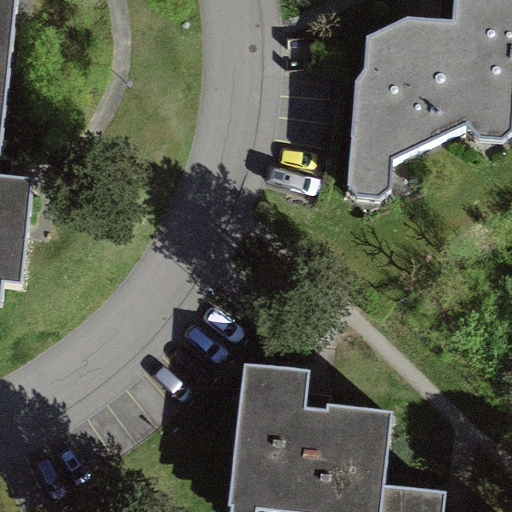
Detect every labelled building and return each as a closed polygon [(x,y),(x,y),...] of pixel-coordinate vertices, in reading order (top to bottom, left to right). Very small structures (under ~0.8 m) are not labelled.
[(0,0),(0,73),(9,75),(17,0),(0,0)] [(511,133),(511,0),(448,0),(358,41),(340,207),(382,210),(385,163),(472,126),(483,146),(511,133)] [(0,176),(0,157),(9,75),(0,73),(0,287),(26,291),(38,181),(0,176)] [(379,511),(384,479),(391,417),(293,405),(295,388),(247,382),(232,510),(246,511),(379,511)] [(448,511),(451,487),(384,479),(379,511),(448,511)]
